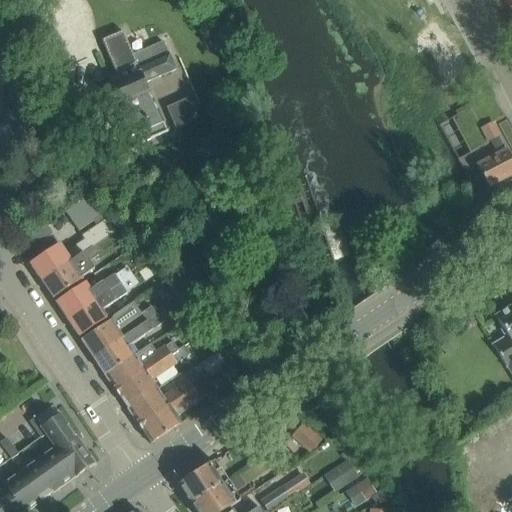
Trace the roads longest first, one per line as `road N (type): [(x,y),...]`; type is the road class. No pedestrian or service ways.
road 1 (tertiary): [(141,476),(511,228)]
road 2 (tertiary): [(141,476),(0,268)]
